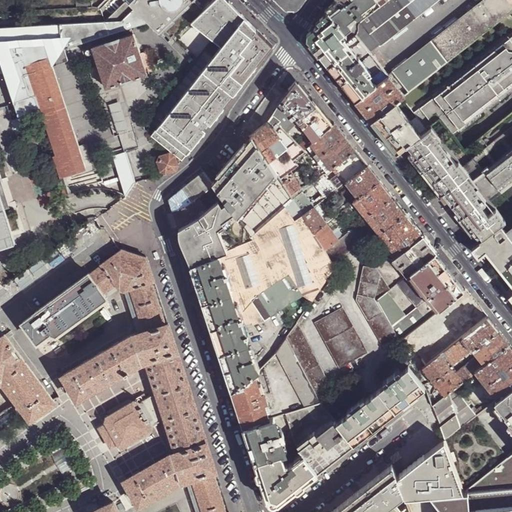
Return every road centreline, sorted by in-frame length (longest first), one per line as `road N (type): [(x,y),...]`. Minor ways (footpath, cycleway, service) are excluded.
road 1 (tertiary): [(289,41),(511,321)]
road 2 (residential): [(155,206),(254,511)]
road 3 (residential): [(155,206),(289,41)]
road 4 (residential): [(302,511),(421,415)]
